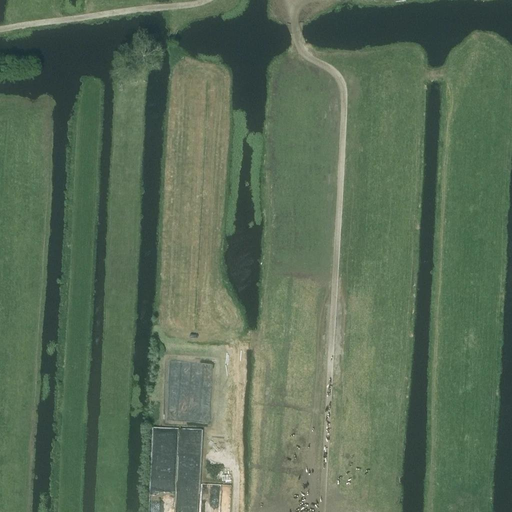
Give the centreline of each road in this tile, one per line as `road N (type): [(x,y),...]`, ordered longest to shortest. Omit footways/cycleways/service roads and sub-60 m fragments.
road 1 (track): [(318,511),(344,86),(299,48),(289,0)]
road 2 (track): [(0,29),(204,0)]
